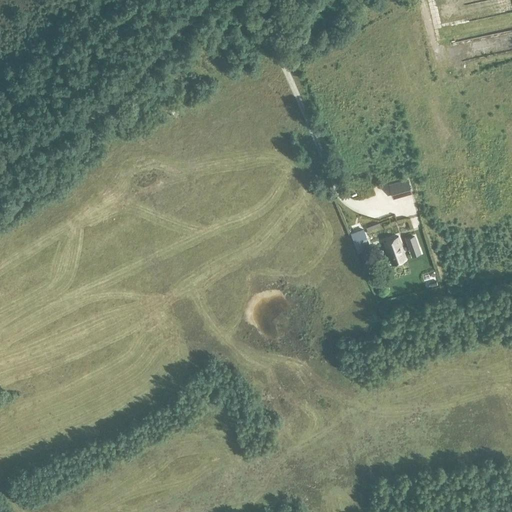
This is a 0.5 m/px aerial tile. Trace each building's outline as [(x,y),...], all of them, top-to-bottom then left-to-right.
[(390,31),(395,43),(419,33),(414,21),(390,31)] [(464,73),(490,66),(488,61),(463,67),(464,73)] [(511,221),(511,176),(503,130),(475,136),(493,225),(511,221)] [(447,161),(429,164),(430,170),(448,167),(447,161)] [(473,208),(466,177),(434,184),(443,227),(478,220),(475,207),(473,208)] [(410,186),(393,191),(396,203),(414,198),(410,186)] [(511,228),(498,232),(507,264),(511,262),(511,228)] [(352,234),(358,251),(370,247),(363,229),(352,234)] [(456,231),(430,236),(440,287),(472,280),(470,274),(457,276),(456,273),(447,275),(446,269),(483,261),(481,253),(475,255),(474,252),(454,256),(451,242),(458,241),(456,231)] [(415,236),(408,239),(412,250),(419,247),(415,236)] [(398,237),(384,241),(392,263),(406,259),(398,237)]
